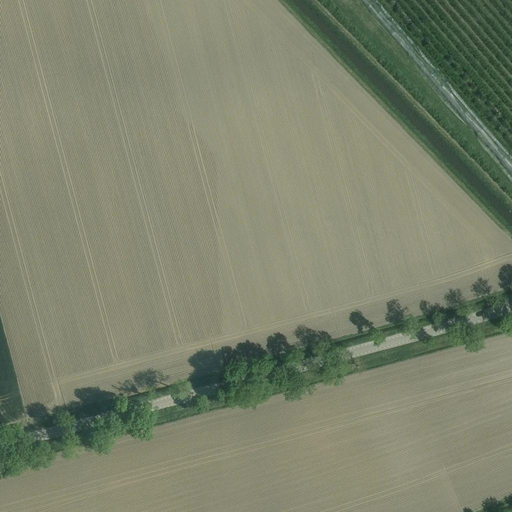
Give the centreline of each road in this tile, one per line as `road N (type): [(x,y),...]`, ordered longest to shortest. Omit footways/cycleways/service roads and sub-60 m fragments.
road 1 (unclassified): [(0,448),(511,305)]
road 2 (track): [(511,198),(316,0)]
